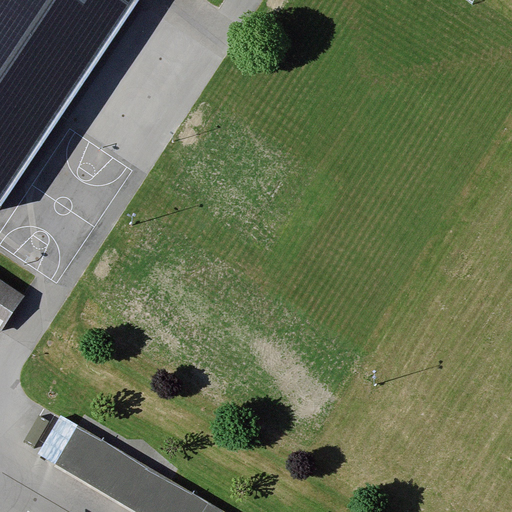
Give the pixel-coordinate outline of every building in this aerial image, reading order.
[(0,0),(0,188),(125,0),(0,0)] [(275,254),(329,163),(217,98),(164,189),(275,254)] [(310,456),(378,345),(149,206),(81,317),(310,456)] [(0,320),(21,288),(0,274),(0,320)] [(63,470),(136,511),(219,511),(84,434),(63,470)]
